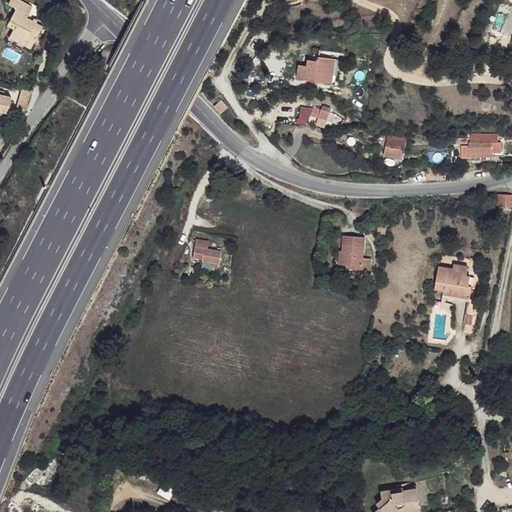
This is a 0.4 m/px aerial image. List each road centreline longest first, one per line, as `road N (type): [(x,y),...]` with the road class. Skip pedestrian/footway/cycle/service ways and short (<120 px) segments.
road 1 (motorway): [(0,450),(52,328),(220,0)]
road 2 (tertiary): [(511,174),(468,187),(356,190),(279,172),(237,146),(91,0)]
road 3 (motorway): [(177,0),(0,343)]
road 4 (unknown): [(356,190),(300,102),(281,54),(283,24),(317,0)]
